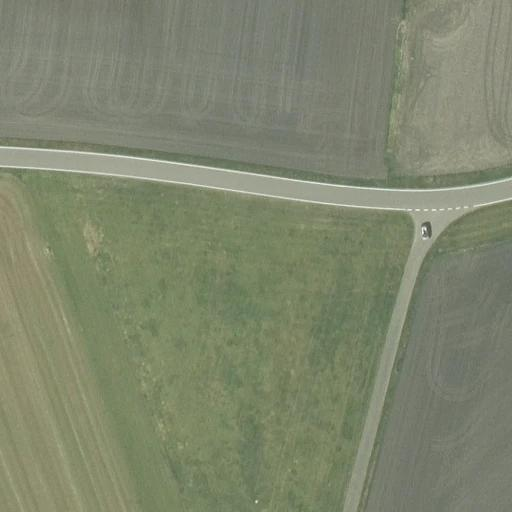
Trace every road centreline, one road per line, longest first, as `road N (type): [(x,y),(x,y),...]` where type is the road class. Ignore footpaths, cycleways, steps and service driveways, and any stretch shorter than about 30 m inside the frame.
road 1 (tertiary): [(0,156),(430,202)]
road 2 (unclassified): [(350,511),(430,202)]
